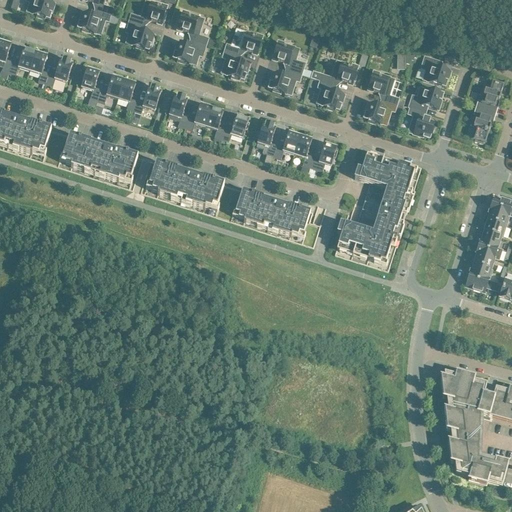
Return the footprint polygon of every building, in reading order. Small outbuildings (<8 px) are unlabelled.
[(27,0),(26,3),(30,4),(28,8),(34,10),(32,15),(36,16),(36,18),(45,21),(45,19),(50,21),(54,5),(41,1),(41,0),(27,0)] [(95,11),(95,12),(111,17),(113,10),(103,7),(105,0),(82,0),(82,1),(100,7),(98,12),(95,11)] [(131,16),(129,22),(145,27),(142,26),(144,21),(161,26),(163,22),(165,23),(168,14),(166,13),(167,9),(146,2),(141,19),(131,16)] [(109,23),(111,17),(95,12),(98,13),(96,19),(83,14),(78,30),(82,31),(81,33),(90,36),(91,34),(101,37),(105,22),(109,23)] [(190,42),(206,47),(208,40),(199,37),(204,21),(183,14),(182,18),(180,18),(177,27),(179,27),(178,31),(195,37),(193,43),(190,42)] [(145,28),(145,27),(129,22),(125,34),(129,35),(127,40),(133,42),(132,47),(136,48),(135,50),(144,53),(145,51),(149,52),(154,37),(140,33),(142,27),(145,28)] [(227,46),(224,53),(240,58),(240,57),(237,56),(239,51),(257,56),(258,52),(260,53),(263,44),(261,43),(262,39),(236,31),(231,47),(227,46)] [(2,73),(9,75),(13,64),(6,61),(11,46),(0,42),(0,67),(3,69),(2,73)] [(202,59),(206,47),(190,42),(193,43),(191,49),(178,45),(173,60),(177,61),(177,63),(185,66),(186,64),(196,67),(199,57),(202,59)] [(286,72),(301,77),(304,70),(294,67),(299,51),(278,44),(277,48),(275,48),(272,57),(274,57),(273,61),(291,67),(289,73),(286,72)] [(30,73),(36,54),(34,54),(35,52),(27,49),(26,51),(24,50),(20,66),(13,64),(9,75),(17,77),(19,70),(30,73)] [(37,54),(36,54),(30,73),(40,77),(38,84),(45,86),(49,75),(42,73),(47,58),(43,56),(44,55),(37,52),(37,54)] [(240,58),(224,53),(222,59),(226,60),(223,70),(228,72),(227,77),(231,78),(230,80),(239,83),(240,81),(244,82),(249,67),(235,63),(237,57),(240,58)] [(442,64),(425,58),(421,70),(426,72),(422,82),(445,89),(450,74),(437,69),(439,64),(442,65),(442,64)] [(56,77),(49,75),(45,86),(53,89),(55,81),(66,85),(72,66),(70,65),(71,63),(63,61),(63,63),(61,62),(56,77)] [(311,80),(320,83),(336,88),(333,87),(334,81),(352,86),(353,82),(355,83),(358,74),(356,74),(358,69),(337,63),(331,79),(313,73),(311,80)] [(90,101),(97,103),(101,92),(94,89),(99,74),(87,70),(86,73),(85,73),(82,80),(84,81),(81,89),(93,93),(90,101)] [(299,84),(301,77),(286,72),(289,73),(287,79),(273,75),(268,90),(273,91),(272,93),(281,96),(281,94),(291,97),(296,83),(299,84)] [(381,102),(397,107),(399,101),(389,98),(395,81),(374,75),(372,79),(370,78),(368,87),(369,88),(368,92),(386,97),(384,103),(381,102)] [(118,101),(124,82),(122,82),(123,80),(115,77),(115,79),(113,78),(108,94),(101,92),(97,103),(105,105),(107,98),(118,101)] [(135,86),(124,82),(118,101),(129,104),(126,112),(134,114),(137,103),(131,101),(135,86)] [(478,103),(476,110),(495,116),(492,115),(496,102),(498,103),(500,98),(500,97),(503,87),(502,86),(503,84),(494,82),(493,83),(489,82),(485,93),(483,98),(482,104),(478,103)] [(336,88),(320,83),(318,90),(321,91),(316,105),(326,108),(326,110),(335,113),(335,111),(339,112),(344,97),(331,93),(332,87),(336,88)] [(144,105),(137,103),(134,114),(141,117),(143,109),(155,113),(161,94),(159,93),(159,91),(151,89),(151,91),(149,90),(144,105)] [(408,109),(410,110),(410,109),(426,114),(423,113),(425,107),(438,112),(443,96),(420,89),(417,99),(412,97),(408,109)] [(178,128),(185,131),(189,119),(182,117),(187,102),(185,101),(186,99),(178,97),(177,99),(175,98),(168,120),(179,124),(178,128)] [(395,114),(397,107),(381,102),(381,103),(384,104),(382,109),(369,105),(364,120),(368,121),(367,123),(376,126),(377,124),(387,127),(391,113),(395,114)] [(206,129),(212,110),(200,106),(196,121),(189,119),(185,131),(193,133),(195,125),(206,129)] [(213,110),(212,110),(206,129),(217,132),(214,140),(221,142),(225,131),(218,129),(223,113),(221,113),(222,111),(214,108),(213,110)] [(426,115),(426,114),(410,109),(410,110),(408,116),(413,118),(408,134),(429,141),(430,137),(432,137),(435,128),(433,128),(434,124),(421,119),(423,114),(426,115)] [(495,116),(476,110),(472,122),(470,128),(474,129),(470,140),(475,141),(474,143),(483,146),(484,144),(485,145),(488,134),(489,134),(490,128),(488,128),(492,115),(495,116)] [(0,151),(313,250),(320,229),(309,225),(312,215),(301,211),(299,210),(299,211),(289,208),(290,205),(280,202),(279,205),(271,203),(271,200),(266,199),(264,198),(263,200),(254,197),(254,196),(252,195),(252,196),(214,184),(215,184),(213,183),(212,184),(203,180),(204,178),(193,174),(192,178),(184,175),(185,173),(177,171),(177,172),(167,169),(168,169),(166,168),(165,169),(128,157),(128,156),(126,155),(126,156),(116,153),(117,150),(107,147),(106,151),(98,148),(99,146),(91,143),(90,145),(81,142),(81,141),(79,141),(42,129),(40,128),(40,129),(30,126),(31,123),(21,120),(20,123),(12,121),(12,118),(4,116),(4,117),(0,116),(0,151)] [(232,133),(225,131),(221,142),(229,145),(231,137),(242,140),(245,132),(247,133),(249,125),(248,124),(248,121),(237,118),(232,133)] [(262,155),(274,159),(277,147),(270,145),(275,130),(273,129),(274,127),(266,125),(265,127),(263,126),(256,149),(264,151),(262,155)] [(293,135),(289,134),(284,149),(277,147),(274,159),(281,161),(283,153),(294,157),(300,138),(299,138),(300,136),(293,134),(293,135)] [(302,138),(300,138),(294,157),(305,160),(302,168),(310,170),(313,159),(307,157),(312,141),(309,141),(310,139),(302,136),(302,138)] [(320,161),(313,159),(310,170),(322,174),(325,167),(331,168),(333,160),(335,161),(338,153),(336,152),(337,149),(325,146),(320,161)] [(370,185),(363,207),(356,230),(340,225),(337,235),(342,236),(335,257),(388,274),(396,249),(397,249),(400,242),(404,229),(402,228),(403,225),(399,224),(402,215),(406,216),(407,213),(408,214),(413,200),(415,193),(414,193),(421,170),(368,153),(362,172),(357,170),(354,181),(370,185)] [(490,210),(490,211),(510,217),(509,217),(511,218),(511,210),(511,207),(511,205),(510,204),(501,201),(501,202),(494,199),(490,210)] [(506,228),(509,217),(510,217),(490,211),(488,215),(489,216),(487,222),(488,223),(488,222),(506,228)] [(488,222),(488,223),(487,225),(486,225),(483,233),(501,239),(500,239),(502,240),(506,228),(488,222)] [(501,239),(483,233),(481,241),(482,242),(481,244),(481,245),(497,250),(500,239),(501,239)] [(502,251),(497,250),(481,245),(481,244),(480,244),(476,255),(494,260),(499,262),(502,251)] [(494,260),(476,255),(478,255),(477,258),(475,258),(473,266),(490,271),(494,260)] [(492,272),(490,271),(473,266),(471,272),(470,272),(468,277),(469,277),(489,283),(492,272)] [(500,286),(489,283),(469,277),(466,288),(473,291),(481,294),(481,293),(484,294),(486,290),(497,293),(500,286)] [(511,297),(511,281),(506,279),(499,299),(500,299),(500,301),(507,303),(508,302),(510,303),(511,302),(511,297)] [(496,461),(495,462),(494,465),(478,461),(480,416),(511,424),(511,389),(509,389),(508,392),(495,389),(494,393),(485,391),(486,386),(473,383),(474,380),(456,375),(455,378),(444,375),(444,380),(441,379),(443,399),(446,400),(448,412),(444,411),(447,432),(450,432),(452,444),(448,443),(451,464),(455,465),(456,475),(469,479),(468,482),(487,487),(487,484),(502,488),(508,464),(496,461)]
